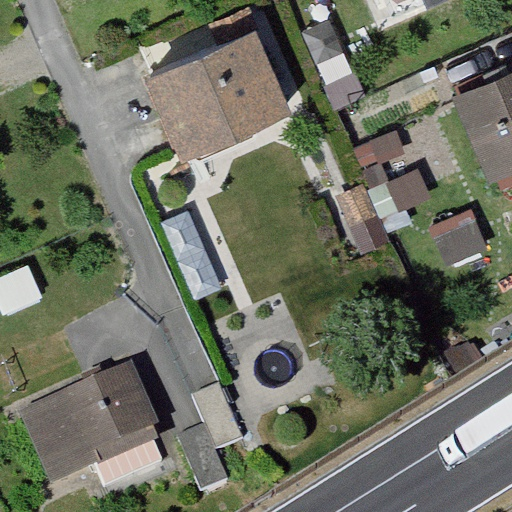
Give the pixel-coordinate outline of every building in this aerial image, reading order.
[(417,0),(424,16),(464,0),(417,0)] [(250,41),(141,87),(176,171),(286,125),(250,41)] [(511,79),(444,109),(482,196),(511,182),(511,79)] [(398,126),(351,146),(381,219),(428,199),(398,126)] [(346,203),(304,220),(332,287),(373,270),(346,203)] [(27,273),(0,285),(0,326),(1,329),(44,310),(27,273)] [(126,384),(17,430),(47,499),(156,454),(126,384)] [(199,440),(173,450),(196,510),(224,499),(212,469),(237,459),(214,400),(187,411),(199,440)]
